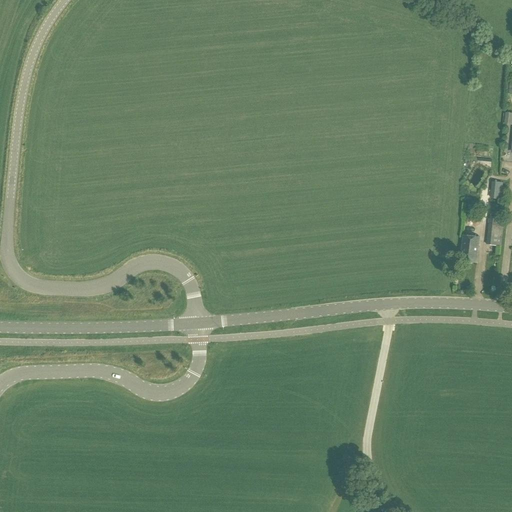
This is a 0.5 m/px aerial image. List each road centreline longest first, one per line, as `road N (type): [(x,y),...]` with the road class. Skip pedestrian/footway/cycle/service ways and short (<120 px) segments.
road 1 (unclassified): [(197,324),(192,291),(164,263),(89,290),(36,287),(10,266),(20,95),(38,41),(66,0)]
road 2 (secondary): [(511,309),(388,304),(197,324)]
road 3 (unclassified): [(0,387),(27,372),(79,371),(171,391),(193,375),(197,324)]
road 4 (secondary): [(197,324),(0,327)]
